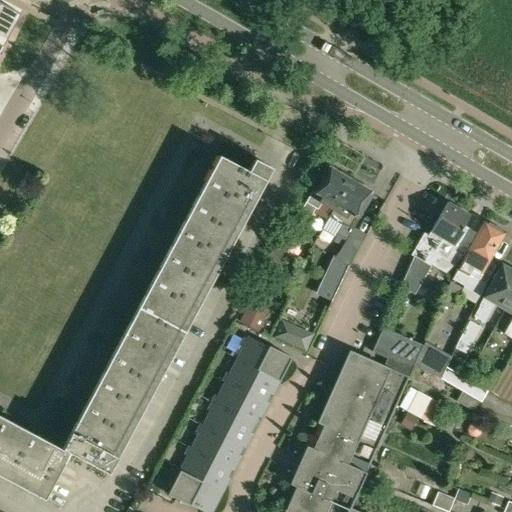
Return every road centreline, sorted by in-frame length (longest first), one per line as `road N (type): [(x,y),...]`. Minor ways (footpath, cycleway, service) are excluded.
road 1 (residential): [(249,511),(436,148)]
road 2 (primary): [(181,0),(436,148)]
road 3 (primary): [(452,120),(242,0)]
road 4 (residential): [(0,130),(76,9)]
